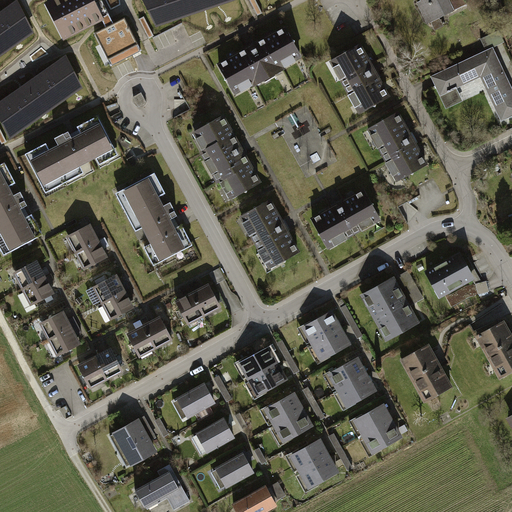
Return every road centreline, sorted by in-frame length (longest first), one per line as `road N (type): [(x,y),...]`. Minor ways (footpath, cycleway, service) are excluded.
road 1 (residential): [(147,114),(262,323)]
road 2 (residential): [(262,323),(59,438)]
road 3 (residential): [(469,228),(442,226),(262,323)]
road 4 (track): [(0,319),(106,511)]
